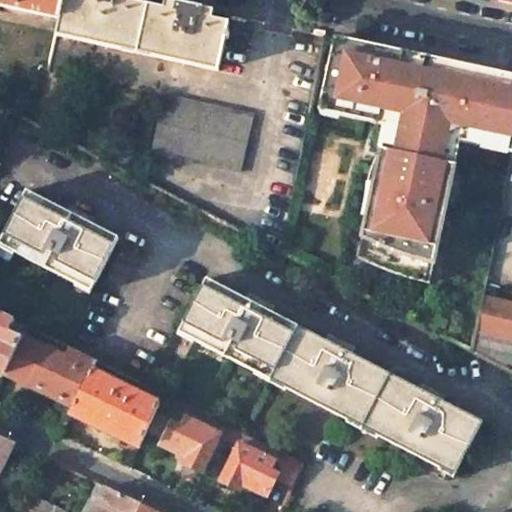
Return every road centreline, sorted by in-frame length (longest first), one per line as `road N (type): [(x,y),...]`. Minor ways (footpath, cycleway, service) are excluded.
road 1 (residential): [(0,424),(183,511)]
road 2 (residential): [(511,32),(358,0)]
